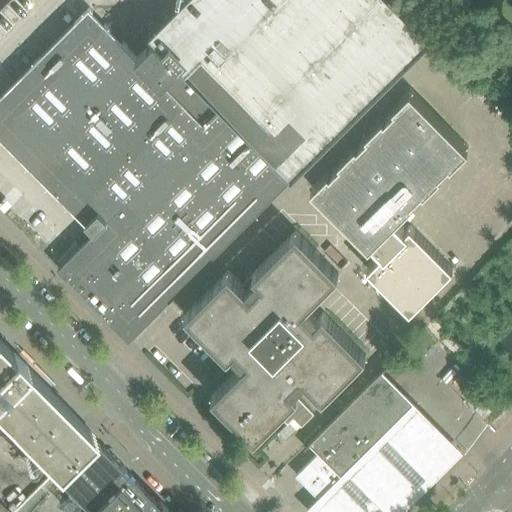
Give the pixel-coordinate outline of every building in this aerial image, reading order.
[(292,175),(423,44),(431,37),(394,0),(215,0),(236,20),(203,52),(202,51),(185,68),(155,38),(137,55),(89,7),(74,22),(63,33),(0,95),(0,134),(4,130),(27,153),(22,158),(26,162),(87,224),(88,223),(95,230),(58,267),(129,339),(293,176),(292,175)] [(414,200),(411,198),(413,196),(413,197),(421,190),(420,189),(422,188),(424,190),(441,173),(439,171),(440,169),(440,170),(448,162),(447,162),(449,161),(451,163),(468,146),(410,87),(393,105),(395,107),(394,108),(393,108),(386,115),(386,116),(385,117),(383,115),(366,132),(368,134),(367,135),(366,135),(359,142),(359,143),(358,144),(356,142),(339,159),(341,161),(339,162),(332,169),(332,170),(331,171),(328,169),(311,186),(369,244),(372,241),(383,252),(367,267),(367,268),(409,311),(410,311),(453,268),(453,267),(410,225),(409,225),(405,229),(404,228),(404,227),(397,220),(396,220),(395,219),(414,200)] [(366,354),(323,312),(322,312),(318,316),(317,315),(317,314),(309,306),(308,306),(307,305),(339,274),(339,273),(296,230),(295,230),(253,273),(253,274),(242,284),(228,271),(227,271),(185,313),(185,314),(227,357),(228,357),(232,353),(243,363),(212,395),(212,396),(254,438),(255,438),(279,414),(288,423),(293,417),(301,425),(314,413),(297,396),(298,396),(298,395),(293,391),(304,380),(322,398),(323,398),(366,355),(366,354)] [(75,416),(22,363),(0,340),(0,410),(30,441),(56,468),(90,433),(91,432),(90,431),(75,416)] [(315,456),(296,474),(305,483),(323,501),(324,500),(323,500),(363,461),(357,454),(359,452),(358,451),(405,404),(406,406),(410,402),(405,398),(385,377),(382,374),(379,372),(339,412),(304,447),(305,447),(315,438),(319,442),(324,447),(315,456)] [(475,392),(466,400),(484,417),(492,409),(475,392)] [(403,511),(464,452),(414,403),(306,511),(307,511),(403,511)] [(296,428),(290,421),(289,421),(278,432),(285,439),(296,428)] [(172,511),(159,499),(157,501),(92,436),(90,433),(56,468),(53,470),(65,482),(94,511),(172,511)] [(0,511),(9,511),(11,511),(0,499),(0,511)]
